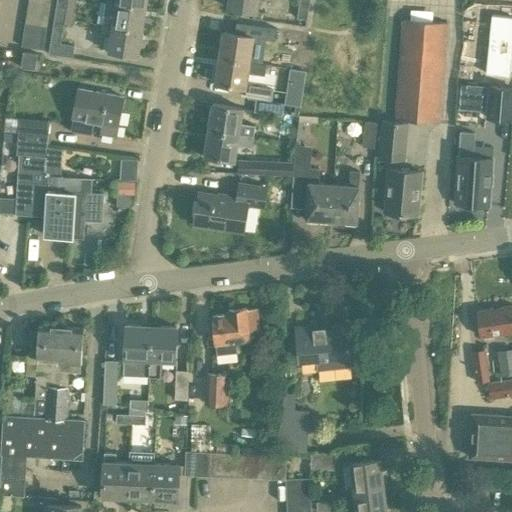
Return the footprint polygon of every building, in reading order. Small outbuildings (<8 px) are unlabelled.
[(30,0),(27,0),(26,11),(48,15),(50,3),(30,0)] [(57,0),(55,16),(61,17),(60,20),(65,21),(66,18),(73,19),(75,0),(57,0)] [(258,12),(259,0),(228,0),(228,7),(258,12)] [(310,0),(299,0),(297,18),(308,20),(310,0)] [(146,7),(116,2),(107,1),(104,24),(142,31),(146,7)] [(511,13),(482,10),(476,75),(511,78),(511,13)] [(48,15),(26,11),(24,22),(47,26),(48,15)] [(65,21),(60,20),(61,17),(55,16),(49,54),(73,58),(74,45),(60,43),(64,24),(72,25),(73,19),(66,18),(65,21)] [(440,121),(447,23),(404,20),(397,118),(440,121)] [(47,26),(24,22),(22,34),(45,38),(47,26)] [(236,22),(234,34),(266,39),(274,40),(276,28),(236,22)] [(139,56),(142,31),(104,24),(102,35),(110,37),(108,51),(139,56)] [(224,32),(220,57),(262,64),(266,39),(234,34),(224,32)] [(45,38),(22,34),(20,45),(43,49),(45,38)] [(35,68),(37,53),(23,51),(21,66),(35,68)] [(220,57),(216,83),(245,87),(247,72),(264,75),(266,64),(262,64),(220,57)] [(483,78),(482,85),(488,86),(495,86),(496,80),(483,78)] [(461,83),(459,108),(486,111),(488,86),(482,85),(461,83)] [(249,85),(247,98),(256,100),(269,102),(271,89),(249,85)] [(511,88),(490,87),(488,118),(511,120),(511,88)] [(123,97),(78,88),(73,117),(117,126),(123,97)] [(286,92),(285,104),(300,106),(302,94),(286,92)] [(256,100),(254,111),(282,116),(283,104),(269,102),(256,100)] [(253,136),(254,126),(240,124),(243,109),(212,104),(208,129),(253,136)] [(50,134),(51,121),(22,119),(21,131),(50,134)] [(406,161),(409,122),(380,120),(377,158),(406,161)] [(373,147),(376,122),(364,121),(362,146),(373,147)] [(251,147),(253,136),(208,129),(204,156),(234,160),(236,145),(251,147)] [(46,216),(50,183),(45,182),(46,174),(50,134),(21,131),(19,154),(21,154),(17,214),(46,216)] [(473,157),(474,145),(466,144),(467,132),(461,132),(459,156),(456,203),(465,204),(468,207),(477,207),(480,205),(490,205),(493,158),(473,157)] [(296,146),(294,162),(292,192),(308,193),(306,219),(331,221),(334,185),(318,183),(319,169),(310,168),(310,163),(305,163),(307,147),(296,146)] [(292,175),(293,161),(238,159),(237,173),(292,175)] [(122,160),(120,179),(133,180),(137,181),(139,161),(136,161),(122,160)] [(418,215),(421,172),(388,169),(384,213),(418,215)] [(356,222),(360,172),(350,171),(349,186),(334,185),(331,221),(356,222)] [(64,176),(64,174),(61,174),(61,176),(46,174),(45,182),(50,183),(46,216),(45,235),(84,238),(87,193),(81,193),(82,178),(64,176)] [(263,207),(266,188),(239,183),(236,198),(198,192),(193,224),(243,232),(247,205),(263,207)] [(26,261),(25,278),(38,279),(40,262),(26,261)] [(481,337),(511,332),(511,305),(478,310),(481,337)] [(246,310),(246,308),(227,310),(228,314),(213,316),(217,354),(224,353),(224,354),(241,352),(239,341),(250,340),(248,330),(259,329),(257,309),(246,310)] [(150,325),(125,324),(123,376),(147,377),(150,325)] [(174,361),(176,327),(150,325),(147,377),(161,378),(162,360),(174,361)] [(299,362),(315,360),(317,371),(350,367),(346,326),(314,329),(313,325),(295,327),(299,362)] [(36,357),(27,356),(25,375),(37,376),(36,387),(51,388),(52,370),(54,370),(55,361),(58,362),(61,328),(38,326),(36,357)] [(83,329),(61,328),(58,362),(55,361),(54,370),(52,370),(51,388),(36,387),(35,398),(31,401),(28,401),(22,398),(23,388),(6,387),(0,470),(0,494),(24,496),(27,455),(82,459),(85,420),(66,419),(70,372),(79,372),(80,362),(81,362),(83,329)] [(500,375),(511,373),(511,348),(497,350),(500,375)] [(476,381),(490,379),(485,350),(472,352),(476,381)] [(118,361),(104,360),(102,404),(116,404),(118,361)] [(188,399),(188,370),(175,370),(174,399),(188,399)] [(227,405),(228,374),(206,372),(204,404),(227,405)] [(491,398),(511,394),(511,379),(489,383),(491,398)] [(306,452),(309,410),(295,409),(296,393),(282,392),(278,450),(306,452)] [(145,423),(145,408),(130,408),(130,414),(130,423),(145,423)] [(511,458),(511,415),(472,413),(469,455),(511,458)] [(130,423),(130,414),(116,414),(116,423),(130,423)] [(187,415),(177,414),(176,422),(186,423),(187,415)] [(195,475),(197,450),(185,450),(183,475),(195,475)] [(206,476),(208,451),(197,450),(195,475),(206,476)] [(128,462),(125,496),(149,497),(151,464),(152,452),(128,451),(128,462)] [(218,477),(220,452),(208,451),(206,476),(218,477)] [(101,494),(125,496),(128,462),(115,461),(116,453),(104,452),(101,494)] [(231,477),(232,452),(220,452),(218,477),(231,477)] [(245,453),(244,453),(232,452),(231,477),(244,478),(245,453)] [(244,478),(257,478),(259,454),(245,453),(244,478)] [(335,454),(311,453),(310,469),(335,470),(335,454)] [(257,478),(259,478),(271,479),(272,455),(259,454),(257,478)] [(283,480),(284,455),(272,455),(271,479),(283,480)] [(351,489),(381,485),(378,460),(348,464),(351,489)] [(176,499),(178,465),(153,464),(151,464),(149,497),(176,499)] [(284,494),(309,492),(308,479),(283,480),(284,494)] [(354,511),(369,511),(384,510),(381,485),(351,489),(354,511)] [(285,506),(310,504),(309,492),(284,494),(285,506)] [(317,511),(336,510),(336,500),(316,501),(317,511)]
